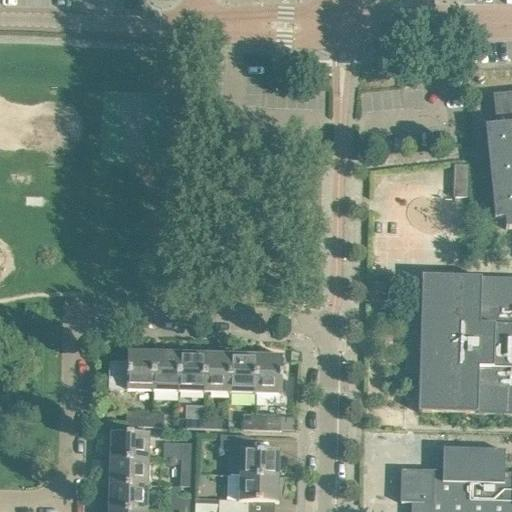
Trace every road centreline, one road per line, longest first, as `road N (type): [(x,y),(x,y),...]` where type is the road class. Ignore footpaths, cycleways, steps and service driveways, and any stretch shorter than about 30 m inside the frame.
road 1 (residential): [(324,511),(328,341),(320,327),(299,321),(88,319),(73,346),(65,496),(0,503)]
road 2 (unclassified): [(195,25),(0,19)]
road 3 (unclassified): [(511,22),(342,28)]
road 4 (unclassified): [(342,28),(195,25)]
